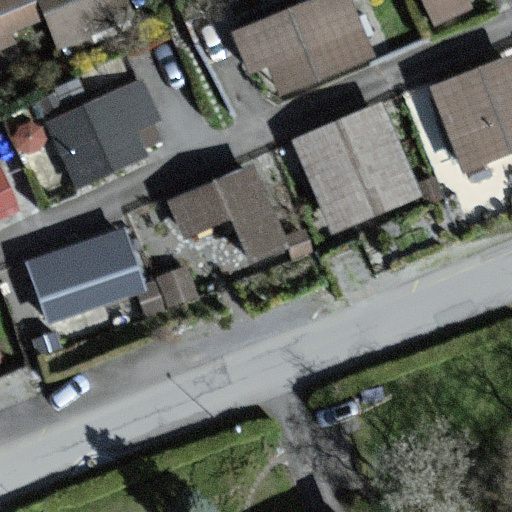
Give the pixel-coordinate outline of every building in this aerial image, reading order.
[(119,0),(0,0),(0,47),(43,29),(56,59),(131,27),(119,0)] [(370,60),(345,0),(325,0),(232,39),(248,78),(267,70),(278,98),(370,60)] [(485,0),(417,0),(430,27),(485,0)] [(511,150),(511,61),(511,58),(428,91),(460,171),(511,150)] [(156,141),(134,90),(48,126),(77,194),(141,167),(134,150),(156,141)] [(416,196),(376,108),(290,147),(329,235),(416,196)] [(276,246),(246,171),(163,204),(180,245),(225,227),(239,261),(276,246)] [(0,216),(11,212),(0,186),(0,216)] [(140,290),(120,233),(20,269),(41,326),(140,290)]
